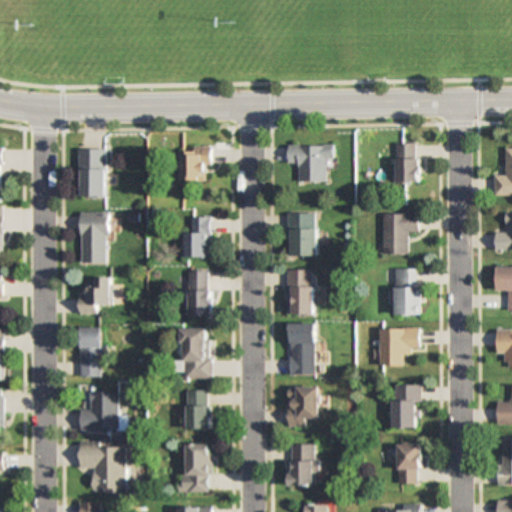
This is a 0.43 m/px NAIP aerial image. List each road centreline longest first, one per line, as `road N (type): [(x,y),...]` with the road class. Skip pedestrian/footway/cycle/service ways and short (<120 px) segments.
road 1 (tertiary): [(511,99),(0,104)]
road 2 (residential): [(250,511),(246,102)]
road 3 (residential): [(457,511),(453,102)]
road 4 (residential): [(41,511),(39,105)]
